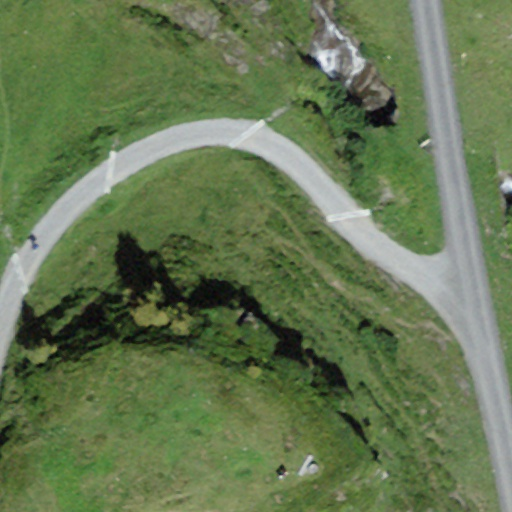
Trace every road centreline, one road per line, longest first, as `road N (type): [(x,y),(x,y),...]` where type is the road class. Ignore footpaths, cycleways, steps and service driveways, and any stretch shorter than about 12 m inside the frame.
road 1 (track): [(482,327),(252,135),(166,141),(72,198),(11,291),(0,344)]
road 2 (track): [(427,0),(482,327)]
road 3 (track): [(482,327),(511,478)]
